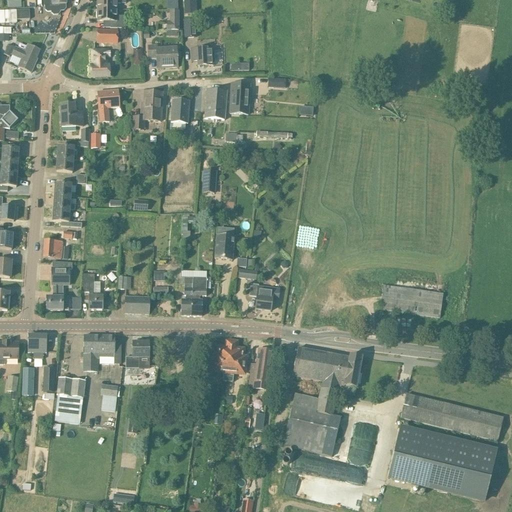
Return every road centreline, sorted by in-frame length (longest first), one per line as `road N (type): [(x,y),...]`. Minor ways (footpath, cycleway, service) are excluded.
road 1 (secondary): [(181,326),(511,362)]
road 2 (residential): [(27,327),(47,85)]
road 3 (residential): [(223,80),(99,88),(51,76)]
road 4 (secondary): [(181,326),(27,327)]
